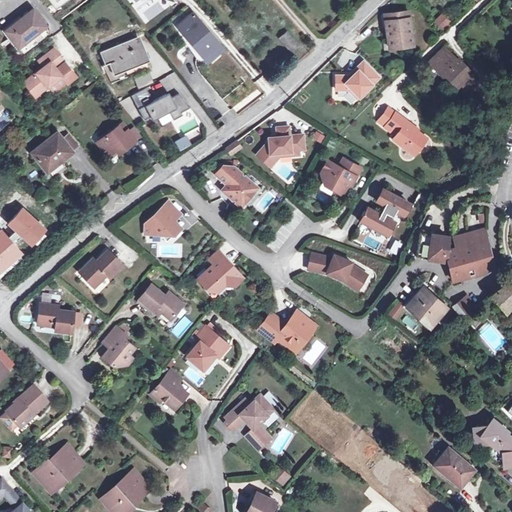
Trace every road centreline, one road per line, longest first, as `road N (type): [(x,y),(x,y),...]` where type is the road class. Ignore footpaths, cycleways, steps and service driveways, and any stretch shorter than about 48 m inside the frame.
road 1 (residential): [(177,166),(226,136),(375,0)]
road 2 (residential): [(0,307),(177,166)]
road 3 (residential): [(274,266),(355,324),(410,274)]
road 4 (residential): [(511,186),(496,208),(496,274),(447,298)]
road 5 (residential): [(177,166),(190,195),(274,266)]
road 6 (unknown): [(226,136),(145,38)]
road 7 (unknown): [(482,0),(395,85)]
